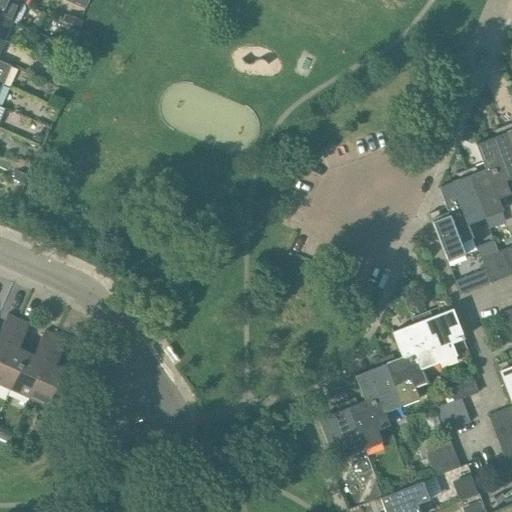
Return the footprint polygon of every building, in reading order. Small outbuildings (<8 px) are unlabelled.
[(0,0),(0,15),(14,22),(16,23),(20,21),(25,8),(25,5),(22,3),(13,0),(0,0)] [(79,20),(65,14),(62,21),(76,27),(79,20)] [(0,37),(5,40),(14,22),(0,15),(0,37)] [(80,31),(68,26),(61,42),(73,47),(80,31)] [(12,66),(0,60),(0,84),(3,86),(12,66)] [(59,65),(50,61),(44,74),(54,78),(59,65)] [(511,123),(503,127),(511,150),(511,123)] [(505,182),(511,179),(511,150),(503,127),(494,131),(496,137),(475,145),(485,171),(499,166),(505,182)] [(44,137),(36,133),(32,141),(41,144),(44,137)] [(475,167),(466,171),(485,220),(503,213),(498,200),(510,195),(505,182),(499,166),(485,171),(478,173),(475,167)] [(26,185),(30,177),(16,171),(12,179),(26,185)] [(468,226),(485,220),(466,171),(457,175),(459,181),(438,189),(448,214),(462,209),(468,226)] [(473,239),(468,226),(462,209),(448,214),(441,217),(438,211),(428,215),(447,263),(466,256),(461,244),(473,239)] [(511,267),(505,250),(493,255),(503,279),(511,275),(511,267)] [(491,284),(503,279),(493,255),(481,260),(491,284)] [(459,295),(467,292),(463,279),(454,282),(459,295)] [(511,337),(511,309),(502,313),(511,337)] [(428,312),(420,315),(438,363),(456,357),(451,344),(463,339),(451,310),(431,318),(428,312)] [(0,358),(18,319),(6,314),(0,326),(0,358)] [(415,352),(421,370),(438,363),(420,315),(410,319),(412,325),(391,333),(401,359),(415,352)] [(29,325),(18,319),(0,358),(0,385),(8,389),(25,352),(15,348),(17,344),(20,346),(29,325)] [(8,389),(28,398),(55,336),(44,331),(34,352),(37,354),(36,357),(25,352),(8,389)] [(55,336),(28,398),(47,407),(63,371),(52,366),(54,361),(57,363),(67,341),(55,336)] [(391,356),(383,359),(402,407),(419,400),(414,388),(427,383),(421,370),(415,352),(401,359),(393,362),(391,356)] [(385,414),(402,407),(383,359),(372,363),(374,369),(354,377),(363,402),(378,396),(385,414)] [(506,361),(496,365),(511,405),(511,366),(508,368),(506,361)] [(449,390),(453,401),(453,402),(461,399),(461,400),(478,394),(473,380),(449,390)] [(354,399),(345,402),(364,451),(382,444),(377,432),(390,427),(385,414),(378,396),(363,402),(356,405),(354,399)] [(436,408),(440,420),(465,410),(461,400),(461,399),(453,402),(453,401),(436,408)] [(346,458),(364,451),(345,402),(335,406),(337,412),(317,420),(329,450),(341,445),(346,458)] [(511,419),(511,406),(488,416),(493,427),(511,419)] [(445,433),(446,433),(470,423),(465,410),(440,420),(445,433)] [(511,419),(493,427),(497,438),(511,432),(511,419)] [(511,432),(497,438),(502,450),(511,446),(511,432)] [(450,444),(446,433),(445,433),(421,442),(425,453),(450,444)] [(450,444),(425,453),(430,465),(454,455),(450,444)] [(511,460),(511,446),(502,450),(506,463),(511,460)] [(459,468),(454,455),(430,465),(435,478),(459,468)] [(477,494),(470,475),(456,480),(463,499),(477,494)] [(374,481),(365,503),(381,497),(374,481)] [(383,508),(384,511),(419,511),(417,505),(429,501),(422,482),(373,501),(377,510),(383,508)] [(511,511),(511,497),(505,500),(507,506),(491,511),(511,511)]
